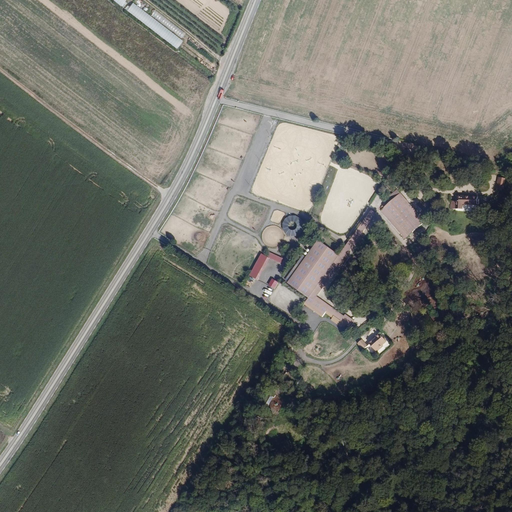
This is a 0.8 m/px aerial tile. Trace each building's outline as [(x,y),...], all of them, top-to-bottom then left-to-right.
[(125,12),(178,47),(183,40),(181,39),(186,32),(153,10),(149,15),(131,3),(125,12)] [(416,207),(402,189),(398,192),(398,193),(412,210),(416,207)] [(428,222),(416,207),(412,210),(398,193),(390,200),(393,202),(385,209),(409,238),(428,222)] [(481,206),(482,198),(460,196),(460,202),(460,210),(466,211),(467,205),(481,206)] [(342,252),(321,237),(315,245),(340,258),(322,286),(319,291),(379,211),(375,209),(342,252)] [(302,217),(283,217),(283,236),(302,236),(302,217)] [(340,258),(315,245),(303,261),(291,280),(306,291),(303,296),(312,302),(317,294),(313,291),(319,283),(322,286),(340,258)] [(283,259),(269,253),(267,257),(281,263),(283,259)] [(257,280),(269,258),(261,254),(249,276),(257,280)] [(319,291),(322,286),(319,283),(313,291),(317,294),(319,291)] [(342,313),(317,294),(312,302),(324,309),(332,314),(340,320),(342,319),(340,317),(342,313)] [(312,302),(303,296),(301,299),(310,305),(312,302)] [(324,309),(312,302),(310,305),(321,313),(324,309)] [(354,322),(347,316),(342,319),(344,320),(352,326),(354,322)] [(386,347),(390,343),(382,334),(378,338),(379,339),(372,345),(379,353),(386,347)] [(370,347),(365,341),(360,344),(366,351),(370,347)] [(269,401),(277,404),(280,397),(272,394),(269,401)]
